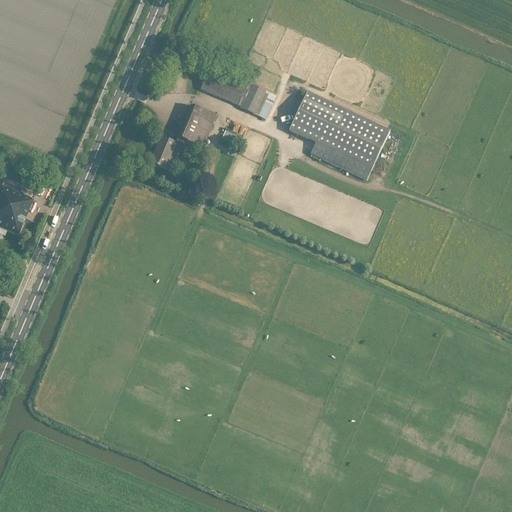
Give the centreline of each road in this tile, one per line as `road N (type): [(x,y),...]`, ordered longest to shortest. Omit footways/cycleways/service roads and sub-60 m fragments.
road 1 (primary): [(0,373),(158,0)]
road 2 (track): [(511,238),(300,155)]
